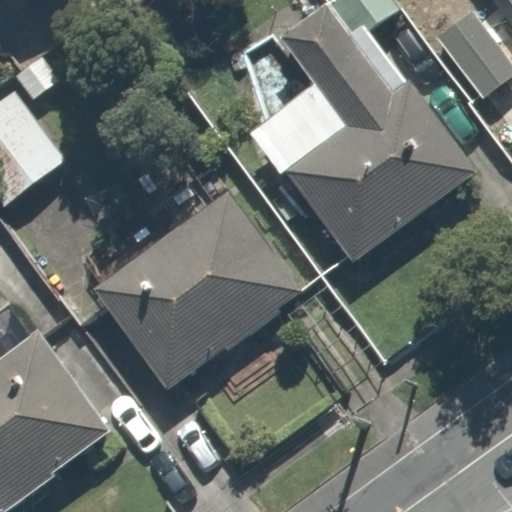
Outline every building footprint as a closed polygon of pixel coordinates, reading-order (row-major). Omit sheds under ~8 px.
[(400,10),(391,0),(313,0),(315,2),(266,42),(303,88),(240,140),(354,278),(486,170),(373,32),(400,10)] [(511,0),(501,0),(511,14),(511,0)] [(511,62),(479,21),(426,62),(511,172),(511,62)] [(16,83),(0,96),(0,166),(26,200),(77,159),(16,83)] [(316,298),(235,192),(86,307),(167,413),(316,298)] [(0,506),(105,428),(39,341),(0,370),(0,506)]
